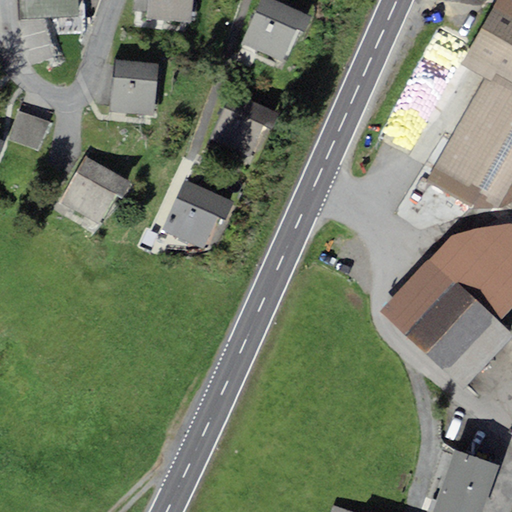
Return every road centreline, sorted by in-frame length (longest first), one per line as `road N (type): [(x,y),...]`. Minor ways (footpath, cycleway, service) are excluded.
road 1 (secondary): [(396,0),(166,511)]
road 2 (unknown): [(473,217),(433,240),(396,240),(388,331),(412,363),(498,433),(508,470)]
road 3 (residential): [(113,0),(100,46),(61,100),(12,66),(0,8)]
